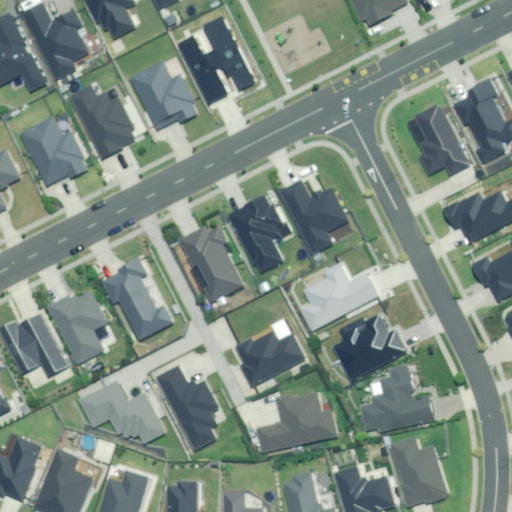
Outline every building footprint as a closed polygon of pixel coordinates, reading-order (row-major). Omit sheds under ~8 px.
[(134,5),(131,0),(86,0),(97,23),(101,21),(105,29),(110,27),(115,38),(134,29),(125,10),(134,5)] [(157,0),(162,9),(179,0),(157,0)] [(351,0),(358,16),(364,13),(369,24),(391,14),(389,10),(405,3),(404,0),(351,0)] [(43,5),(24,14),(57,81),(78,71),(73,62),(88,55),(76,30),(81,28),(73,10),(51,21),(43,5)] [(10,15),(0,19),(0,41),(1,43),(0,43),(0,87),(16,80),(23,94),(44,84),(10,15)] [(254,84),(221,17),(204,26),(216,51),(203,57),(193,36),(179,42),(210,105),(227,97),(215,71),(228,65),(240,90),(254,84)] [(161,61),(131,76),(156,127),(174,118),(178,124),(199,113),(181,75),(170,80),(161,61)] [(494,95),(488,83),(465,94),(468,101),(457,106),(466,125),(469,123),(482,149),(478,150),(484,161),(505,150),(502,144),(511,139),(511,121),(504,125),(490,97),(494,95)] [(91,88),(73,97),(104,158),(137,141),(132,133),(136,131),(115,89),(96,99),(91,88)] [(438,105),(406,120),(420,149),(419,149),(422,156),(418,158),(426,176),(444,168),(447,175),(466,166),(438,105)] [(52,118),(20,135),(47,188),(69,176),(71,181),(89,171),(68,132),(61,136),(52,118)] [(0,211),(7,208),(0,195),(0,189),(19,179),(5,151),(0,153),(0,211)] [(303,181),(281,192),(312,255),(330,246),(325,236),(349,224),(332,189),(311,199),(309,194),(309,193),(303,181)] [(477,194),(434,215),(445,236),(453,232),(461,249),(511,223),(511,203),(504,207),(498,195),(482,203),(477,194)] [(264,199),(229,217),(259,272),(282,260),(273,244),(282,239),(277,230),(284,226),(275,209),(270,211),(264,199)] [(217,222),(179,241),(190,265),(194,264),(204,286),(201,287),(209,303),(243,286),(225,248),(229,246),(217,222)] [(511,242),(506,245),(510,253),(491,263),(479,255),(465,263),(489,308),(511,295),(511,289),(510,285),(511,283),(511,242)] [(146,276),(137,260),(120,269),(123,273),(103,283),(114,304),(121,301),(140,339),(170,324),(162,308),(156,311),(140,280),(146,276)] [(337,264),(316,274),(319,280),(302,289),(311,307),(302,311),(311,329),(376,297),(365,274),(346,283),(337,264)] [(108,323),(90,288),(46,311),(75,365),(106,349),(95,329),(108,323)] [(511,306),(502,312),(505,317),(497,322),(511,349),(511,306)] [(15,320),(0,328),(24,373),(43,363),(49,376),(66,367),(39,316),(18,326),(15,320)] [(334,348),(351,382),(406,352),(395,330),(389,333),(379,316),(365,323),(363,319),(342,331),(347,341),(334,348)] [(242,366),(253,388),(305,362),(292,336),(278,343),(273,334),(252,344),(250,338),(238,344),(247,363),(242,366)] [(178,367),(157,378),(196,451),(214,441),(209,430),(217,425),(210,413),(219,408),(205,382),(191,390),(178,367)] [(402,378),(376,382),(378,396),(367,397),(369,407),(360,408),(364,433),(432,422),(427,391),(404,394),(402,378)] [(116,381),(81,400),(95,426),(110,419),(118,434),(123,432),(126,438),(137,433),(143,444),(165,432),(145,394),(128,404),(116,381)] [(319,395),(274,402),(278,424),(253,428),(257,454),(345,440),(340,410),(322,413),(319,395)] [(0,495),(1,496),(3,491),(22,499),(44,449),(20,439),(11,459),(0,454),(0,495)] [(411,441),(391,446),(407,507),(447,497),(435,447),(414,452),(411,441)] [(77,511),(92,480),(73,471),(78,459),(59,451),(34,509),(42,511),(77,511)] [(358,466),(336,471),(346,511),(374,511),(392,506),(385,480),(363,486),(358,466)] [(134,511),(147,480),(127,473),(122,486),(115,484),(113,488),(107,486),(96,511),(134,511)] [(318,511),(313,478),(286,482),(290,511),(334,511),(335,509),(318,511)] [(196,511),(196,481),(176,482),(177,487),(169,487),(169,492),(168,492),(168,511),(196,511)] [(243,493),(225,494),(225,511),(260,511),(261,510),(244,510),(243,493)]
